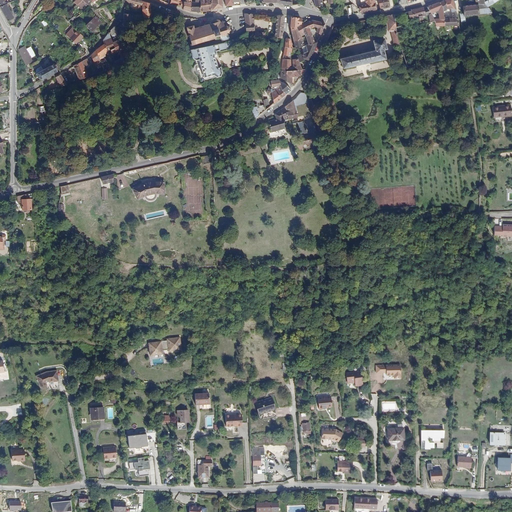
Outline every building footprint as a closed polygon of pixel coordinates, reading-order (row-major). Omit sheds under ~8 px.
[(128,0),(127,3),(129,6),(145,12),(144,16),(153,19),(152,7),(132,0),(128,0)] [(201,0),(202,4),(203,12),(212,12),(224,10),(222,0),(201,0)] [(361,8),(362,13),(380,10),(377,0),(362,0),(364,7),(361,8)] [(377,0),(380,10),(390,9),(387,0),(377,0)] [(447,28),(458,26),(457,18),(452,19),(448,20),(446,15),(451,13),(455,12),(452,0),(448,0),(440,5),(447,28)] [(463,8),(463,16),(463,17),(493,15),(489,9),(483,0),(474,0),(479,6),(463,8)] [(483,0),(489,9),(501,2),(499,0),(491,0),(490,1),(489,0),(483,0)] [(192,4),(192,12),(203,12),(202,4),(192,4)] [(439,30),(447,28),(440,5),(427,9),(428,11),(430,16),(432,16),(437,14),(439,21),(436,22),(436,24),(439,30)] [(1,9),(11,26),(16,23),(7,6),(1,9)] [(129,6),(128,10),(130,10),(132,13),(144,19),(144,16),(145,12),(129,6)] [(412,12),(414,19),(417,19),(420,25),(422,24),(421,22),(423,21),(423,19),(428,17),(430,16),(428,11),(424,12),(423,9),(412,12)] [(252,32),(253,16),(246,15),(244,32),(248,32),(252,32)] [(400,15),(393,16),(395,24),(403,22),(400,15)] [(144,19),(144,28),(153,32),(153,19),(144,16),(144,19)] [(386,17),(391,35),(392,35),(396,48),(401,46),(395,24),(393,16),(386,17)] [(432,16),(430,16),(428,17),(432,25),(436,24),(436,22),(434,18),(433,18),(432,16)] [(386,17),(383,18),(388,36),(391,35),(386,17)] [(277,40),(284,41),(285,19),(278,18),(277,40)] [(102,25),(96,19),(87,28),(94,34),(98,30),(97,29),(102,25)] [(221,40),(228,39),(226,33),(229,33),(228,31),(230,31),(230,30),(229,29),(229,27),(230,27),(230,26),(229,26),(228,23),(227,21),(227,22),(226,22),(226,21),(224,21),(224,19),(223,20),(222,22),(220,22),(220,19),(214,20),(215,22),(211,23),(211,22),(209,22),(209,24),(205,25),(205,23),(203,24),(203,25),(200,26),(200,24),(198,25),(199,26),(195,27),(194,24),(188,25),(188,26),(187,27),(187,29),(188,29),(189,32),(188,32),(188,34),(189,34),(190,37),(185,38),(186,43),(191,42),(191,44),(193,44),(193,43),(197,43),(197,42),(201,41),(201,42),(202,41),(206,40),(206,41),(208,40),(208,39),(212,38),(212,39),(214,38),(214,36),(220,35),(221,40)] [(304,26),(304,21),(294,20),(293,26),(294,33),(301,29),(301,28),(304,26)] [(328,25),(309,22),(309,24),(306,26),(307,36),(308,45),(307,46),(307,47),(308,55),(314,50),(312,32),(320,31),(320,33),(318,35),(322,38),(328,25)] [(118,23),(111,30),(115,40),(122,36),(118,23)] [(433,29),(422,32),(425,39),(427,38),(429,44),(434,42),(433,37),(441,34),(439,30),(436,24),(432,25),(433,29)] [(306,26),(301,29),(294,33),(295,41),(303,40),(303,38),(307,36),(306,26)] [(77,44),(85,37),(75,27),(67,34),(74,42),(73,43),(74,44),(75,43),(77,44)] [(104,40),(106,43),(109,51),(113,49),(111,43),(115,40),(111,31),(104,40)] [(252,35),(248,35),(248,44),(265,45),(265,36),(252,35)] [(114,51),(125,45),(122,36),(115,40),(111,43),(113,49),(114,51)] [(215,44),(188,50),(191,55),(192,56),(193,57),(194,57),(199,73),(195,74),(197,80),(218,74),(219,72),(218,66),(217,67),(216,66),(212,54),(214,54),(213,50),(216,49),(216,51),(232,46),(230,39),(219,43),(215,44)] [(97,49),(101,58),(108,55),(107,54),(110,52),(109,51),(106,43),(97,49)] [(341,63),(344,72),(386,62),(384,55),(387,54),(384,44),(382,43),(373,46),(375,54),(341,63)] [(75,51),(81,57),(85,54),(78,47),(75,51)] [(442,60),(452,58),(449,47),(439,50),(442,60)] [(309,68),(318,48),(314,50),(308,55),(298,56),(299,60),(303,60),(304,65),(307,64),(309,68)] [(97,66),(103,64),(101,58),(97,49),(92,55),(97,66)] [(26,54),(23,56),(29,65),(32,63),(26,54)] [(39,59),(32,63),(34,67),(41,62),(39,59)] [(110,63),(112,69),(119,66),(117,60),(110,63)] [(303,73),(304,65),(303,60),(299,60),(293,60),(293,70),(285,70),(285,74),(303,73)] [(293,70),(293,60),(286,61),(285,70),(293,70)] [(81,81),(88,78),(82,62),(75,66),(81,81)] [(104,64),(106,71),(112,69),(110,63),(110,62),(104,64)] [(42,81),(60,69),(58,66),(55,67),(54,66),(38,76),(40,80),(41,80),(42,81)] [(303,78),(307,73),(303,73),(285,74),(285,82),(294,87),(294,84),(295,79),(298,78),(303,78)] [(62,89),(67,87),(61,77),(57,80),(62,89)] [(284,90),(288,98),(294,93),(286,85),(282,83),(283,87),(284,90)] [(279,93),(285,102),(288,98),(284,90),(279,93)] [(277,101),(278,107),(285,102),(279,93),(276,95),(275,91),(272,91),(272,92),(271,95),(271,98),(274,99),(274,101),(277,101)] [(305,97),(303,97),(297,106),(299,112),(308,110),(305,97)] [(297,106),(279,119),(280,124),(273,125),(275,135),(288,132),(287,124),(291,123),(291,124),(301,122),(299,112),(297,106)] [(255,109),(257,125),(270,114),(270,110),(263,111),(263,110),(260,110),(260,108),(255,109)] [(511,108),(492,109),(494,120),(511,118),(511,108)] [(11,111),(3,113),(3,131),(11,129),(11,111)] [(308,127),(302,128),(303,132),(304,139),(310,139),(308,127)] [(288,132),(275,135),(275,140),(293,137),(293,131),(288,132)] [(212,157),(204,158),(205,165),(213,165),(212,157)] [(118,184),(116,176),(104,179),(105,186),(105,187),(118,184)] [(105,186),(104,179),(87,183),(89,190),(105,186)] [(89,190),(87,183),(70,187),(71,194),(89,190)] [(148,198),(158,196),(158,195),(166,195),(167,185),(155,183),(146,186),(135,192),(141,202),(148,198)] [(63,189),(63,199),(72,196),(71,194),(70,187),(63,189)] [(22,196),(20,198),(20,206),(23,206),(24,211),(34,210),(33,200),(23,201),(22,196)] [(511,226),(505,227),(505,229),(497,229),(497,238),(505,237),(505,239),(510,239),(511,237),(511,226)] [(170,352),(177,352),(182,351),(182,346),(183,346),(182,338),(177,339),(168,340),(169,342),(155,343),(150,344),(151,356),(156,356),(163,355),(163,351),(169,351),(170,352)] [(383,371),(385,371),(385,372),(385,374),(392,374),(392,377),(399,377),(399,364),(379,364),(379,367),(379,372),(383,372),(383,371)] [(361,384),(360,371),(345,372),(346,383),(353,382),(354,385),(361,384)] [(50,388),(53,387),(58,386),(56,372),(49,373),(47,374),(50,388)] [(44,388),(45,389),(50,388),(47,374),(39,377),(43,386),(44,388)] [(209,404),(209,393),(195,394),(195,405),(209,404)] [(323,407),(322,406),(325,406),(330,405),(330,396),(316,397),(317,408),(323,407)] [(272,398),(254,403),(257,414),(261,413),(261,412),(275,407),(272,398)] [(104,417),(103,407),(90,409),(90,414),(92,414),(93,418),(104,417)] [(180,416),(181,422),(184,421),(188,421),(188,414),(184,415),(184,410),(177,411),(177,417),(180,416)] [(241,415),(225,416),(225,427),(241,426),(241,415)] [(329,428),(329,440),(332,440),(335,438),(339,440),(339,433),(336,429),(329,428)] [(403,428),(387,428),(388,440),(403,439),(403,428)] [(147,445),(146,442),(145,432),(145,430),(139,431),(139,433),(127,435),(128,447),(134,446),(134,447),(140,446),(140,445),(147,445)] [(420,432),(420,447),(424,447),(424,449),(429,449),(429,447),(433,447),(433,443),(436,443),(436,447),(442,448),(442,443),(439,443),(439,438),(442,438),(442,430),(420,430),(419,430),(419,432),(420,432)] [(157,431),(145,432),(146,442),(155,441),(155,436),(157,436),(157,431)] [(504,431),(504,432),(489,432),(489,445),(494,445),(494,446),(507,446),(507,431),(504,431)] [(108,457),(111,457),(116,457),(114,446),(102,447),(103,458),(108,457)] [(22,461),(22,462),(26,462),(26,450),(14,451),(14,461),(19,461),(22,461)] [(511,453),(511,454),(511,458),(498,457),(497,471),(511,471),(511,467),(511,453)] [(138,462),(129,463),(130,470),(139,469),(139,475),(150,474),(149,460),(145,461),(144,457),(138,458),(138,462)] [(261,468),(261,457),(253,457),(253,468),(261,468)] [(463,467),(465,468),(471,469),(472,458),(458,458),(458,467),(463,467)] [(210,460),(198,460),(198,477),(207,477),(207,466),(210,466),(210,460)] [(351,473),(351,464),(340,465),(341,471),(344,471),(343,472),(351,473)] [(431,470),(431,481),(443,481),(443,470),(433,470),(433,464),(427,464),(427,470),(431,470)] [(78,494),(78,503),(87,503),(87,494),(78,494)] [(364,498),(355,498),(355,508),(365,508),(364,498)] [(337,510),(337,500),(325,500),(325,510),(337,510)] [(52,511),(72,511),(71,501),(52,504),(52,511)] [(121,511),(124,511),(125,502),(113,502),(113,511),(121,511)] [(271,503),(256,503),(255,511),(271,511),(272,511),(278,511),(278,503),(271,503)]
